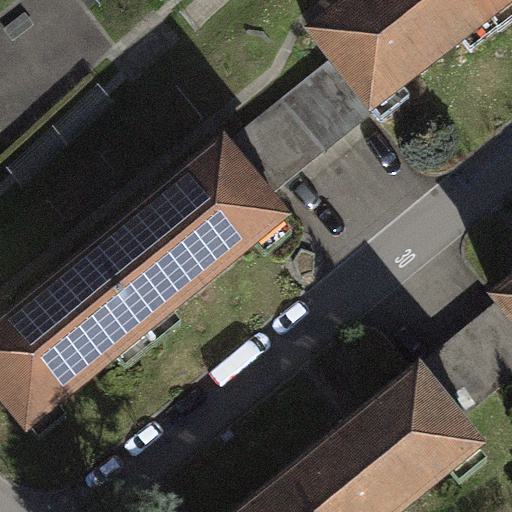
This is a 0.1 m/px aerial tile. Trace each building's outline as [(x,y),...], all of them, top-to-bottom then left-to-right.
[(371,113),(491,20),(475,0),(358,0),(312,36),(371,113)] [(511,0),(475,0),(491,20),(511,3),(511,0)] [(143,335),(285,221),(225,147),(83,261),(143,335)] [(0,397),(26,430),(143,335),(83,261),(0,328),(0,397)] [(511,281),(485,303),(511,337),(511,281)] [(410,511),(483,453),(418,373),(362,418),(246,511),(410,511)]
